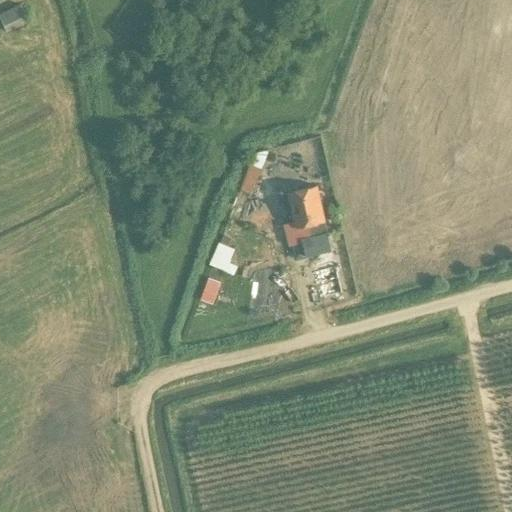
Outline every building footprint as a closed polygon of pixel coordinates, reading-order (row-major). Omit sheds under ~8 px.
[(28,21),(20,4),(0,13),(0,17),(7,32),(28,21)] [(238,187),(249,192),(265,152),(254,147),(238,187)] [(317,186),(287,193),(295,226),(307,224),(310,237),(301,238),(305,256),(309,255),(313,268),(334,263),(326,232),(327,232),(317,186)] [(216,240),(207,262),(224,269),(233,247),(216,240)] [(258,304),(283,299),(278,273),(252,278),(258,304)]
